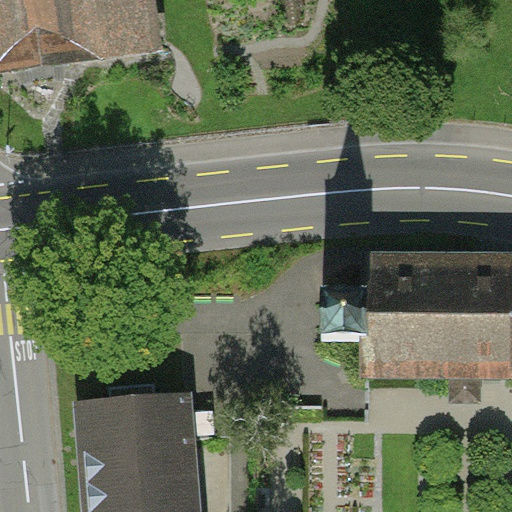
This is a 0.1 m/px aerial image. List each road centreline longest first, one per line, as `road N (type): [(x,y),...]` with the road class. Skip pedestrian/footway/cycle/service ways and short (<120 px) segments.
road 1 (primary): [(0,231),(389,189),(511,198)]
road 2 (tertiary): [(31,511),(0,268)]
